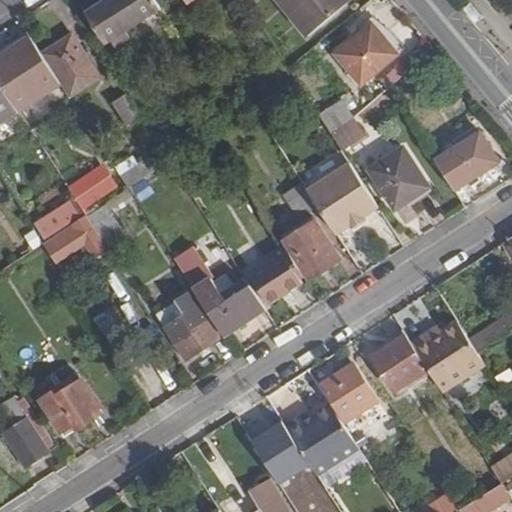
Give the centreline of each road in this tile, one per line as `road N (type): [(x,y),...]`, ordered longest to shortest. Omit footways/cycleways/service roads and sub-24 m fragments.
road 1 (residential): [(49,511),(511,212)]
road 2 (tertiary): [(511,102),(428,0)]
